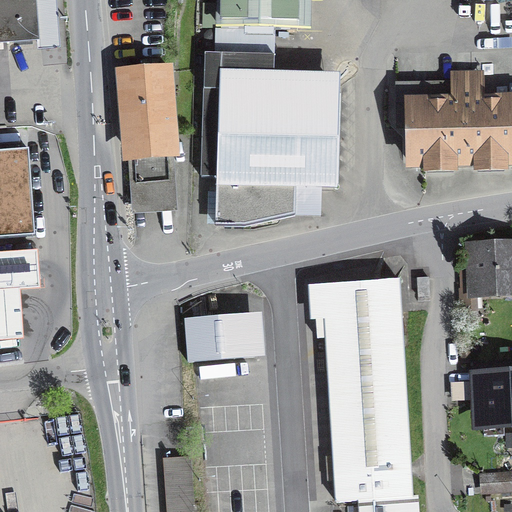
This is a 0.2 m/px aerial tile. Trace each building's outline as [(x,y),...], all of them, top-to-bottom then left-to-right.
[(0,0),(0,44),(39,41),(35,0),(0,0)] [(221,0),(221,29),(297,31),(298,0),(221,0)] [(511,0),(484,0),(471,54),(511,53),(511,0)] [(472,102),(511,101),(511,53),(471,54),(472,84),(472,102)] [(171,71),(125,75),(134,200),(174,197),(167,102),(173,101),(171,71)] [(511,101),(472,102),(472,84),(398,86),(399,119),(410,119),(411,166),(511,163),(511,101)] [(216,199),(222,225),(292,209),(293,188),(337,189),(340,93),(219,90),(218,137),(203,137),(201,177),(217,177),(216,199)] [(0,152),(0,239),(35,236),(28,150),(0,152)] [(462,311),(476,310),(475,291),(511,289),(511,250),(475,252),(475,268),(462,268),(463,297),(461,297),(462,311)] [(36,252),(0,255),(0,337),(22,336),(18,289),(38,288),(36,252)] [(417,279),(418,297),(429,297),(428,278),(417,279)] [(417,511),(417,498),(412,498),(399,281),(322,286),(335,503),(359,501),(359,511),(417,511)] [(185,320),(188,362),(255,357),(251,315),(185,320)] [(511,379),(479,381),(482,422),(511,420),(511,379)] [(193,511),(190,457),(163,459),(166,511),(193,511)] [(483,476),(484,493),(511,491),(511,484),(511,475),(483,476)]
